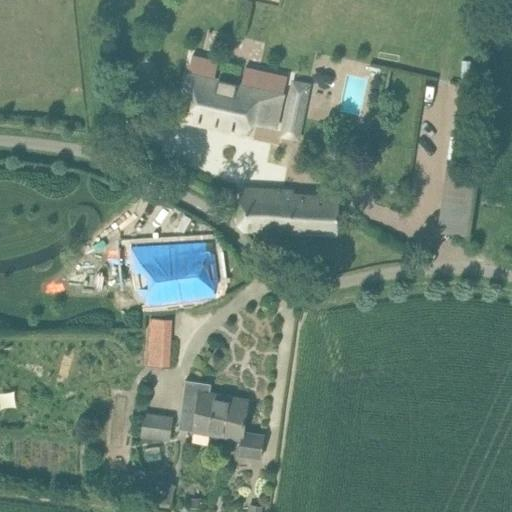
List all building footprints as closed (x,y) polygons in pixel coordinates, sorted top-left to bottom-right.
[(286,78),(245,68),(242,82),(215,76),(218,62),(192,57),(183,99),(179,118),(244,133),(246,119),(275,126),(280,107),(286,78)] [(298,138),(305,106),(309,84),(293,81),(282,134),(298,138)] [(339,197),(292,195),(290,191),(241,189),(239,222),(243,228),(337,233),(339,197)] [(154,246),(152,282),(162,282),(163,302),(223,301),(222,288),(230,287),(229,250),(154,246)] [(170,368),(172,319),(150,318),(148,367),(170,368)] [(223,403),(224,394),(200,390),(201,382),(185,380),(179,430),(218,437),(220,425),(226,426),(227,418),(221,417),(224,403),(223,403)] [(249,399),(224,394),(223,403),(224,403),(221,417),(227,418),(226,426),(220,425),(218,437),(238,441),(236,456),(258,459),(261,454),(264,434),(244,431),(249,399)] [(174,416),(144,411),(140,437),(170,441),(174,416)] [(156,481),(152,500),(172,504),(175,484),(156,481)]
